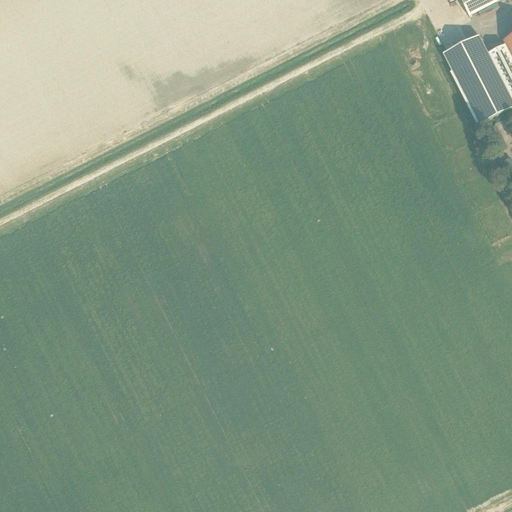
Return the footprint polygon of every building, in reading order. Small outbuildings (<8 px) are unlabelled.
[(504,0),(460,0),(470,18),(504,0)] [(511,37),(503,42),(506,46),(511,59),(511,37)] [(443,56),(479,127),(511,110),(511,103),(488,55),(479,38),(443,56)] [(511,59),(506,46),(488,55),(511,103),(511,59)] [(485,134),(495,155),(505,150),(494,129),(485,134)] [(511,163),(510,160),(501,164),(508,178),(511,176),(511,163)]
